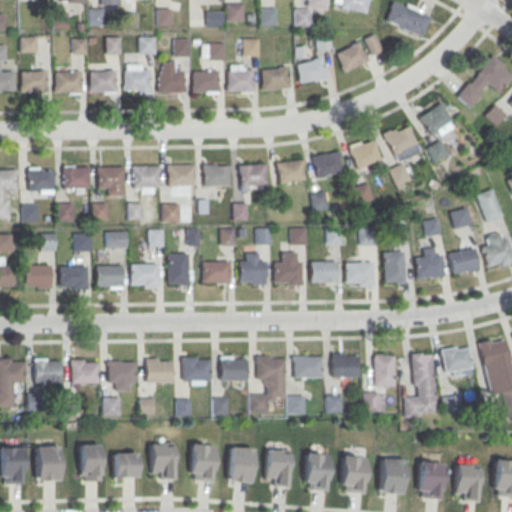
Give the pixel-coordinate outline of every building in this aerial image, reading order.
[(326,8),(326,0),(300,0),(299,6),(326,8)] [(365,13),(367,0),(332,0),(331,5),(365,13)] [(392,1),(384,20),(420,36),(428,16),(392,1)] [(223,3),(241,2),(242,20),(224,20),(223,3)] [(154,7),(169,7),(170,24),(154,24),(154,7)] [(258,7),(273,7),(273,24),(258,24),(258,7)] [(85,8),(101,8),(101,25),(86,25),(85,8)] [(292,8),(307,8),(308,25),(292,25),(292,8)] [(204,10),(220,10),(220,25),(204,25),(204,10)] [(119,12),(134,11),(135,28),(119,29),(119,12)] [(379,50),(372,34),(362,38),(370,54),(379,50)] [(17,36),(34,35),(35,51),(17,52),(17,36)] [(69,37),(84,36),(85,53),(69,54),(69,37)] [(102,36),(118,36),(118,53),(103,53),(102,36)] [(136,36),(152,36),(152,53),(137,53),(136,36)] [(170,38),(186,38),(186,55),(171,55),(170,38)] [(240,38),(255,38),(256,55),(240,55),(240,38)] [(206,42),(222,42),(222,59),(207,59),(206,42)] [(334,53),(357,42),(366,60),(343,72),(334,53)] [(0,44),(0,91),(11,91),(11,71),(0,71),(0,60),(4,60),(3,44),(0,44)] [(491,54),(486,59),(487,60),(475,73),(477,75),(469,84),(467,83),(456,95),(469,106),(480,94),(477,92),(486,82),(497,91),(510,76),(500,67),(503,64),(491,54)] [(326,76),(319,55),(293,63),(299,84),(326,76)] [(259,70),(285,67),(287,88),(261,90),(259,70)] [(18,71),(19,91),(44,90),(43,70),(18,71)] [(87,70),(87,90),(112,90),(112,70),(87,70)] [(121,70),(122,90),(147,90),(147,70),(121,70)] [(155,71),(155,91),(181,90),(180,70),(155,71)] [(190,71),(190,91),(216,90),(215,70),(190,71)] [(225,70),(226,90),(251,90),(250,70),(225,70)] [(52,71),(53,91),(78,91),(77,71),(52,71)] [(433,139),(454,124),(439,102),(417,116),(433,139)] [(494,124),(504,115),(494,105),(484,115),(494,124)] [(419,150),(404,121),(381,133),(396,163),(419,150)] [(379,161),(372,137),(346,145),(354,169),(379,161)] [(447,154),(439,139),(425,147),(433,161),(447,154)] [(311,156),(315,176),(340,171),(335,151),(311,156)] [(275,162),(278,183),(302,179),(299,159),(275,162)] [(393,185),(408,179),(401,162),(386,169),(393,185)] [(264,189),(264,163),(237,163),(237,189),(264,189)] [(165,164),(165,184),(191,184),(190,164),(165,164)] [(201,165),(202,185),(227,184),(226,164),(201,165)] [(130,166),(131,186),(156,186),(155,166),(130,166)] [(60,167),(60,187),(86,187),(85,167),(60,167)] [(95,167),(95,187),(121,187),(120,167),(95,167)] [(14,169),(0,169),(0,217),(5,218),(5,189),(14,189),(14,169)] [(26,169),(26,190),(51,189),(51,169),(26,169)] [(354,203),(371,198),(366,182),(350,187),(354,203)] [(474,194),(484,221),(501,215),(491,187),(474,194)] [(325,207),(323,191),(309,192),(310,209),(325,207)] [(54,202),(71,201),(71,220),(55,220),(54,202)] [(89,202),(105,201),(106,220),(90,221),(89,202)] [(230,201),(245,201),(245,220),(230,220),(230,201)] [(125,219),(140,219),(140,202),(125,202),(125,219)] [(160,203),(176,202),(176,221),(160,221),(160,203)] [(19,203),(35,203),(36,221),(19,222),(19,203)] [(447,211),(453,228),(470,223),(465,205),(447,211)] [(439,232),(436,217),(421,220),(424,236),(439,232)] [(288,226),(304,225),(304,244),(288,244),(288,226)] [(216,227),(233,226),(233,245),(217,245),(216,227)] [(340,226),(324,226),(324,244),(340,244),(340,226)] [(357,226),(373,226),(373,244),(357,245),(357,226)] [(253,228),(269,227),(269,244),(253,244),(253,228)] [(146,246),(161,246),(161,228),(146,228),(146,246)] [(197,245),(197,228),(185,228),(185,245),(197,245)] [(124,230),(104,230),(104,247),(124,247),(124,230)] [(37,232),(53,231),(53,250),(37,251),(37,232)] [(0,249),(10,250),(10,232),(0,232),(0,249)] [(72,232),(88,232),(88,250),(72,251),(72,232)] [(480,247),(506,239),(511,258),(511,262),(500,266),(499,263),(487,267),(480,247)] [(440,246),(421,248),(422,258),(412,259),(414,279),(443,275),(440,246)] [(447,253),(473,247),(478,270),(465,273),(464,270),(451,273),(447,253)] [(381,283),(403,283),(403,250),(381,250),(381,283)] [(165,253),(185,253),(186,283),(165,283),(165,253)] [(0,286),(13,286),(13,265),(2,265),(2,256),(0,256),(0,286)] [(200,261),(227,260),(227,281),(201,282),(200,261)] [(236,261),(263,260),(263,283),(251,284),(251,281),(237,282),(236,261)] [(308,261),(334,260),(335,283),(322,283),(322,281),(308,281),(308,261)] [(272,261),(298,261),(299,284),(286,284),(286,282),(272,282),(272,261)] [(342,262),(371,261),(371,285),(357,285),(357,282),(343,282),(342,262)] [(127,263),(156,263),(156,287),(142,287),(142,284),(128,284),(127,263)] [(21,264),(48,264),(48,287),(36,287),(36,285),(22,285),(21,264)] [(93,265),(119,264),(120,287),(107,288),(107,285),(93,286),(93,265)] [(57,265),(84,265),(84,288),(72,288),(71,286),(57,286),(57,265)] [(476,342),(489,395),(500,392),(506,417),(510,415),(511,421),(511,374),(503,339),(490,342),(489,339),(476,342)] [(439,348),(443,378),(472,373),(467,344),(439,348)] [(409,353),(411,396),(401,396),(402,415),(433,414),(431,352),(409,353)] [(330,353),(330,377),(356,376),(356,355),(342,355),(342,353),(330,353)] [(218,355),(218,379),(244,379),(244,358),(230,358),(230,355),(218,355)] [(254,355),(254,378),(260,378),(264,387),(264,393),(248,393),(248,411),(267,411),(267,401),(274,401),(274,397),(283,397),(283,357),(269,357),(269,355),(254,355)] [(181,356),(182,380),(208,379),(207,358),(194,358),(194,356),(181,356)] [(292,356),(292,378),(320,377),(319,356),(305,357),(305,356),(292,356)] [(371,356),(391,356),(392,385),(371,385),(371,356)] [(144,357),(144,381),(170,381),(170,359),(156,360),(156,357),(144,357)] [(32,359),(33,383),(59,382),(58,361),(45,361),(45,358),(32,359)] [(0,359),(0,406),(11,406),(11,383),(22,383),(21,361),(9,362),(9,359),(0,359)] [(69,359),(69,383),(95,382),(95,361),(81,361),(81,359),(69,359)] [(106,361),(106,383),(112,383),(112,391),(128,391),(128,382),(133,382),(133,362),(119,362),(119,361),(106,361)] [(360,393),(376,392),(376,410),(360,410),(360,393)] [(25,393),(41,393),(41,411),(25,411),(25,393)] [(286,395),(301,395),(301,413),(286,413),(286,395)] [(324,395),(339,395),(339,412),(324,413),(324,395)] [(440,395),(456,395),(456,413),(441,413),(440,395)] [(100,397),(118,397),(118,416),(100,416),(100,397)] [(210,398),(226,397),(226,415),(211,415),(210,398)] [(62,398),(77,398),(78,416),(62,416),(62,398)] [(137,398),(151,398),(151,415),(137,416),(137,398)] [(174,398),(189,398),(189,416),(174,416),(174,398)] [(77,444),(98,443),(99,480),(82,480),(82,474),(77,474),(77,444)] [(189,443),(213,445),(211,481),(191,480),(192,473),(187,472),(189,443)] [(149,444),(163,444),(163,447),(171,447),(172,479),(158,480),(158,472),(156,472),(154,474),(149,474),(149,444)] [(228,445),(252,447),(249,482),(224,480),(228,445)] [(34,447),(57,446),(58,480),(35,481),(34,447)] [(0,447),(21,447),(21,484),(2,485),(2,477),(0,477),(0,447)] [(265,449),(289,450),(287,487),(267,486),(268,478),(263,478),(265,449)] [(304,452),(328,453),(326,490),(306,489),(307,481),(302,481),(304,452)] [(111,453),(135,453),(135,477),(119,478),(120,481),(112,481),(111,453)] [(340,454),(365,456),(362,493),(343,491),(343,484),(338,484),(340,454)] [(492,458),(511,459),(511,495),(494,495),(495,488),(490,488),(492,458)] [(380,459),(402,460),(400,494),(377,493),(380,459)] [(417,460),(441,462),(439,499),(419,498),(420,490),(415,490),(417,460)] [(455,463),(479,465),(477,502),(458,500),(458,493),(453,493),(455,463)]
